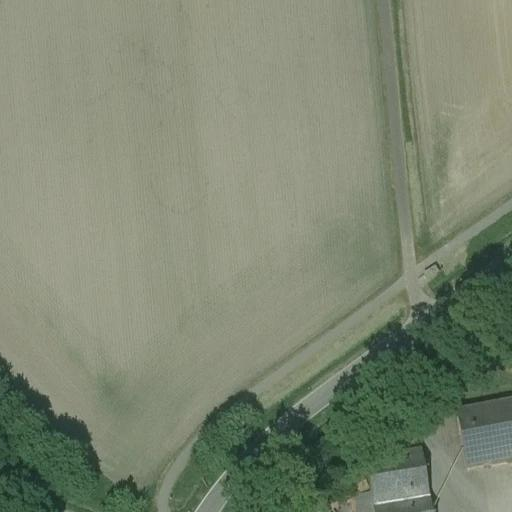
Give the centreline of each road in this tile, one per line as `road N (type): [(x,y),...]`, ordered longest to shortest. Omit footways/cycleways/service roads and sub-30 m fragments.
road 1 (secondary): [(209,511),(280,433),(511,259)]
road 2 (unknown): [(511,474),(478,479),(449,468),(366,366)]
